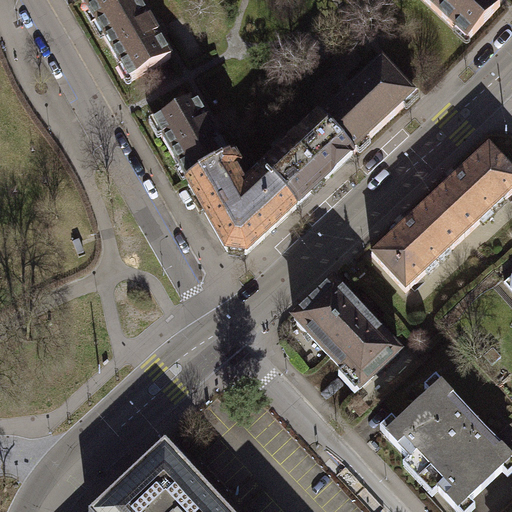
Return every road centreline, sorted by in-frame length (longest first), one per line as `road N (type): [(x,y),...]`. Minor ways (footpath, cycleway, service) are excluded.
road 1 (residential): [(36,0),(91,89),(102,134),(222,331)]
road 2 (tertiary): [(495,84),(222,331)]
road 3 (residential): [(222,331),(388,511)]
road 4 (tertiary): [(222,331),(75,460)]
